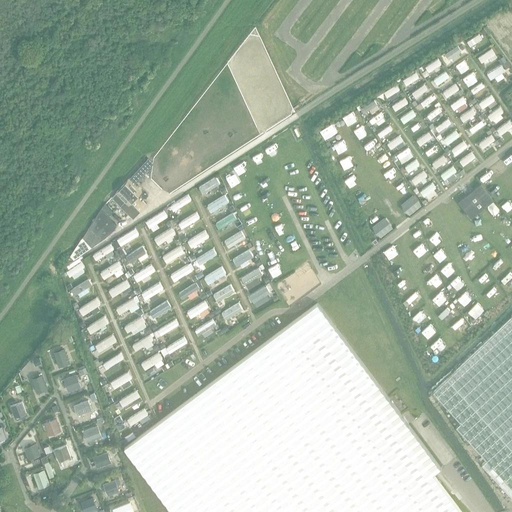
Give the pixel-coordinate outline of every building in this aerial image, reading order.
[(490,29),(511,18),(511,12),(511,11),(487,24),(490,29)] [(480,33),(468,39),(470,44),(482,39),(480,33)] [(505,47),(511,42),(511,33),(501,41),(505,47)] [(459,45),(462,54),(468,51),(465,43),(459,45)] [(462,56),(458,46),(445,52),(449,62),(462,56)] [(479,56),(485,65),(498,56),(492,47),(479,56)] [(504,55),(499,58),(505,67),(510,64),(504,55)] [(429,71),(442,63),(439,57),(426,65),(429,71)] [(461,72),(469,67),(464,59),(456,64),(461,72)] [(507,74),(501,64),(489,71),(496,81),(507,74)] [(447,70),(434,78),(438,83),(450,76),(447,70)] [(403,78),(406,84),(419,77),(416,71),(403,78)] [(468,86),(478,79),(473,71),(463,77),(468,86)] [(474,93),(485,85),(482,81),(471,88),(474,93)] [(456,82),(443,90),(449,99),(462,91),(456,82)] [(424,83),(412,92),(418,99),(430,90),(424,83)] [(386,88),(390,99),(401,95),(397,85),(386,88)] [(491,107),(498,102),(492,93),(479,102),(483,107),(488,103),(491,107)] [(455,108),(467,99),(464,94),(451,103),(455,108)] [(424,105),(434,99),(432,95),(421,100),(424,105)] [(405,96),(393,103),(399,112),(410,105),(405,96)] [(365,113),(379,108),(376,100),(362,105),(365,113)] [(438,105),(428,116),(435,122),(444,111),(438,105)] [(409,122),(418,116),(412,107),(403,113),(409,122)] [(472,107),(459,116),(463,121),(476,113),(472,107)] [(505,115),(499,107),(489,113),(494,122),(505,115)] [(367,117),(369,124),(384,121),(383,113),(367,117)] [(448,118),(435,126),(440,134),(453,126),(448,118)] [(470,127),(472,132),(485,124),(483,119),(470,127)] [(509,130),(511,134),(511,122),(510,119),(496,128),(501,135),(509,130)] [(419,120),(408,128),(412,132),(422,124),(419,120)] [(331,137),(343,129),(338,121),(326,128),(331,137)] [(381,130),(387,138),(397,131),(391,122),(381,130)] [(350,131),(353,136),(360,132),(362,136),(369,133),(363,123),(350,131)] [(456,129),(443,138),(447,144),(460,134),(456,129)] [(417,138),(420,144),(433,137),(430,131),(417,138)] [(492,133),(479,142),(483,147),(495,139),(492,133)] [(371,135),(359,142),(362,148),(375,140),(371,135)] [(396,136),(387,142),(392,150),(401,144),(396,136)] [(331,143),(334,148),(346,142),(343,137),(331,143)] [(464,140),(451,148),(455,154),(468,146),(464,140)] [(402,163),(414,155),(408,146),(397,154),(402,163)] [(370,160),(383,152),(380,148),(367,156),(370,160)] [(350,149),(339,156),(343,162),(354,155),(350,149)] [(471,152),(460,158),(465,168),(476,161),(471,152)] [(438,169),(449,161),(443,154),(433,161),(438,169)] [(137,180),(155,161),(149,156),(131,175),(137,180)] [(416,158),(405,165),(410,172),(421,165),(416,158)] [(349,177),(364,169),(359,161),(345,169),(349,177)] [(458,175),(452,166),(442,172),(448,182),(458,175)] [(410,177),(414,185),(429,177),(425,170),(410,177)] [(396,172),(383,180),(387,186),(400,178),(396,172)] [(367,173),(356,180),(363,190),(374,183),(367,173)] [(199,184),(202,192),(221,183),(218,176),(199,184)] [(140,212),(146,205),(142,200),(141,201),(136,196),(141,191),(129,179),(116,192),(116,193),(112,197),(133,218),(139,211),(140,212)] [(429,197),(438,191),(432,182),(417,192),(421,198),(427,194),(429,197)] [(481,184),(458,202),(471,218),(494,200),(481,184)] [(371,203),(380,198),(375,189),(366,195),(371,203)] [(188,193),(170,204),(174,210),(192,198),(188,193)] [(207,203),(211,210),(229,201),(225,194),(207,203)] [(385,199),(373,206),(376,212),(388,205),(385,199)] [(88,229),(82,237),(91,246),(103,239),(113,230),(116,225),(108,216),(113,211),(105,202),(87,229),(88,229)] [(160,226),(157,221),(168,215),(164,209),(146,220),(152,230),(160,226)] [(197,211),(179,221),(182,227),(200,217),(197,211)] [(393,212),(381,220),(387,229),(399,221),(393,212)] [(215,220),(218,226),(237,219),(235,213),(215,220)] [(172,226),(155,237),(159,244),(176,232),(172,226)] [(121,244),(139,234),(136,227),(117,237),(121,244)] [(192,247),(209,236),(205,229),(187,240),(192,247)] [(225,240),(229,246),(246,236),(242,229),(225,240)] [(437,231),(429,238),(435,245),(442,237),(437,231)] [(107,254),(108,256),(116,253),(112,243),(93,251),(96,258),(107,254)] [(167,262),(185,251),(181,244),(163,255),(167,262)] [(140,258),(148,256),(145,246),(126,252),(129,261),(140,258)] [(214,247),(197,257),(200,263),(218,253),(214,247)] [(250,248),(233,257),(237,264),(254,255),(250,248)] [(104,278),(115,271),(117,275),(125,271),(119,260),(100,271),(104,278)] [(428,260),(420,265),(425,273),(433,268),(428,260)] [(86,270),(80,261),(67,270),(73,278),(86,270)] [(171,272),(174,279),(195,270),(192,263),(171,272)] [(133,272),(137,279),(156,271),(153,264),(133,272)] [(223,275),(227,272),(222,265),(204,276),(208,283),(222,274),(223,275)] [(261,281),(259,276),(263,273),(260,266),(242,276),(248,287),(261,281)] [(397,284),(405,293),(415,285),(407,276),(397,284)] [(113,296),(131,285),(126,278),(109,290),(113,296)] [(86,286),(92,283),(90,279),(72,287),(76,296),(88,291),(86,286)] [(141,292),(145,299),(164,287),(160,281),(141,292)] [(201,292),(195,282),(179,291),(182,297),(189,294),(191,297),(201,292)] [(232,283),(213,293),(217,300),(236,291),(232,283)] [(256,305),(272,296),(266,285),(250,294),(256,305)] [(441,304),(448,297),(442,290),(435,298),(441,304)] [(97,296),(79,308),(83,314),(101,302),(97,296)] [(130,307),(132,310),(140,305),(134,296),(117,308),(120,313),(130,307)] [(154,317),(172,306),(168,299),(150,310),(154,317)] [(187,310),(191,316),(209,306),(206,299),(187,310)] [(239,301),(222,312),(226,319),(244,308),(239,301)] [(468,311),(476,318),(485,309),(477,302),(468,311)] [(463,511),(433,472),(442,466),(317,303),(123,446),(172,511),(463,511)] [(420,323),(426,317),(420,310),(413,316),(420,323)] [(90,331),(110,323),(107,316),(87,323),(90,331)] [(125,324),(128,333),(147,325),(143,316),(125,324)] [(511,316),(433,392),(461,423),(456,427),(486,460),(482,464),(511,497),(511,316)] [(176,318),(154,330),(159,338),(180,325),(176,318)] [(195,328),(198,334),(203,331),(204,333),(218,326),(213,318),(195,328)] [(462,318),(454,323),(459,331),(467,326),(462,318)] [(422,330),(428,337),(436,331),(430,323),(422,330)] [(99,351),(117,340),(113,333),(95,344),(99,351)] [(136,349),(145,343),(147,347),(155,342),(149,333),(133,344),(136,349)] [(439,337),(432,344),(438,351),(445,344),(439,337)] [(70,363),(64,348),(53,352),(59,367),(70,363)] [(117,360),(124,357),(121,352),(103,362),(107,370),(119,364),(117,360)] [(157,366),(165,362),(160,352),(141,361),(145,368),(156,363),(157,366)] [(129,372),(104,383),(109,392),(133,381),(129,372)] [(81,386),(76,373),(63,378),(68,391),(81,386)] [(48,389),(42,374),(31,378),(37,394),(48,389)] [(115,410),(134,399),(136,402),(142,399),(137,389),(111,404),(115,410)] [(92,410),(88,400),(73,405),(77,415),(92,410)] [(26,413),(22,401),(10,405),(14,418),(26,413)] [(140,419),(142,422),(150,417),(146,407),(127,417),(131,423),(140,419)] [(61,431),(56,418),(44,422),(48,435),(61,431)] [(101,436),(97,425),(83,431),(87,442),(101,436)] [(40,455),(36,442),(24,447),(28,459),(40,455)] [(70,457),(66,445),(54,449),(58,461),(70,457)] [(111,463),(107,451),(93,457),(97,468),(111,463)] [(49,484),(44,469),(33,473),(38,488),(49,484)] [(119,491),(115,479),(103,483),(107,495),(119,491)] [(89,511),(97,509),(92,497),(80,502),(83,511),(89,511)]
